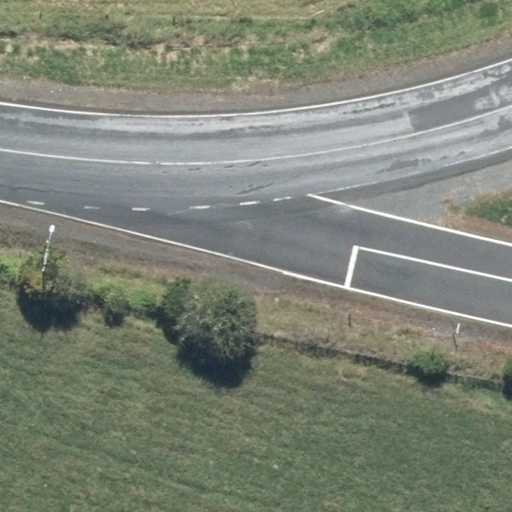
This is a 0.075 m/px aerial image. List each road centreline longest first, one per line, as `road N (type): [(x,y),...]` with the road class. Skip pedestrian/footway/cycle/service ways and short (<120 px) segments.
road 1 (tertiary): [(151,166),(354,247),(511,280)]
road 2 (secondary): [(151,166),(394,140),(511,106)]
road 3 (secondary): [(0,150),(151,166)]
